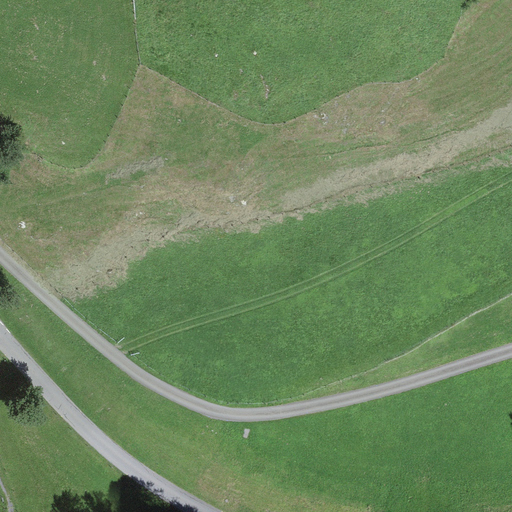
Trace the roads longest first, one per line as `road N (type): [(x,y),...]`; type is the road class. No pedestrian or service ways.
road 1 (track): [(0,253),(139,375),(236,416),(374,392),(511,350)]
road 2 (unclassified): [(0,333),(103,447),(208,511)]
